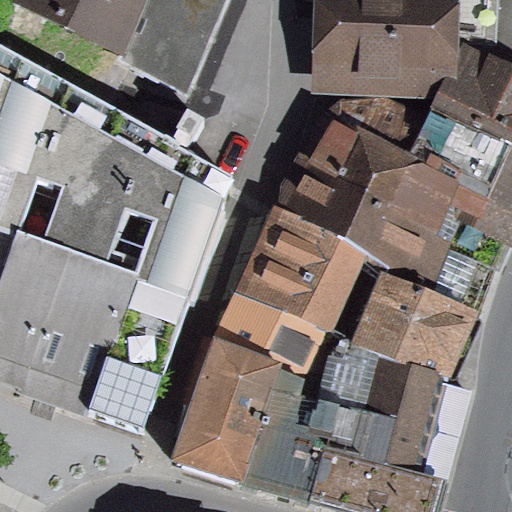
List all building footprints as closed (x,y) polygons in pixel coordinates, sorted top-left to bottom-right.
[(30,0),(123,40),(140,0),(30,0)] [(225,0),(140,0),(123,40),(116,57),(187,88),(225,0)] [(459,34),(459,0),(314,0),(313,84),(435,86),(443,66),(458,73),(459,34)] [(0,122),(26,46),(0,32),(0,122)] [(427,107),(394,189),(504,234),(511,236),(511,55),(459,34),(458,73),(443,66),(435,86),(427,107)] [(45,187),(86,78),(26,46),(0,122),(0,290),(18,241),(45,187)] [(90,200),(132,102),(86,78),(45,187),(18,241),(0,290),(0,363),(26,372),(90,200)] [(394,189),(427,107),(388,91),(331,97),(307,153),(390,187),(394,189)] [(205,107),(182,95),(168,121),(110,259),(136,270),(93,394),(142,410),(228,154),(191,134),(205,107)] [(110,259),(168,121),(132,102),(90,200),(26,372),(93,394),(136,270),(110,259)] [(267,200),(364,251),(390,187),(307,153),(289,146),(267,200)] [(390,187),(364,251),(416,283),(474,306),(504,234),(394,189),(390,187)] [(327,319),(334,323),(364,251),(267,200),(234,280),(327,319)] [(416,283),(364,251),(334,323),(403,352),(442,363),(450,366),(474,306),(416,283)] [(283,356),(282,359),(304,367),(327,319),(234,280),(218,319),(210,316),(207,327),(283,356)] [(334,323),(327,319),(304,367),(282,359),(263,413),(312,425),(323,437),(447,466),(470,388),(438,379),(442,363),(403,352),(334,323)] [(173,441),(246,462),(263,413),(282,359),(283,356),(207,327),(173,441)] [(246,462),(313,482),(323,437),(312,425),(263,413),(246,462)] [(433,511),(447,466),(323,437),(313,482),(416,511),(433,511)]
